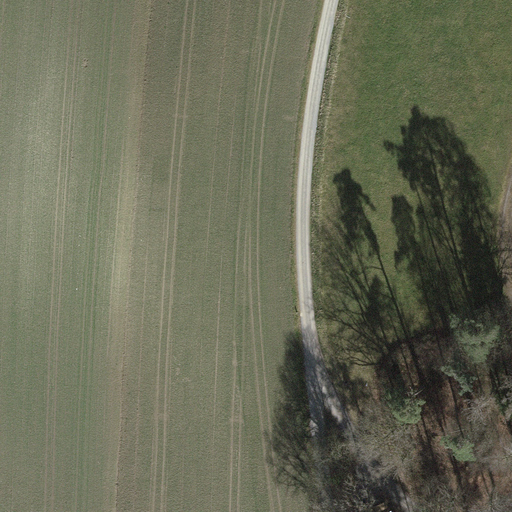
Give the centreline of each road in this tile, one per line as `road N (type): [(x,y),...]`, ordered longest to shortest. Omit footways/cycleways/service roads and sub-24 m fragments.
road 1 (track): [(333,0),(311,94),(303,234),(320,381)]
road 2 (track): [(320,381),(423,511)]
road 3 (track): [(320,381),(329,511)]
